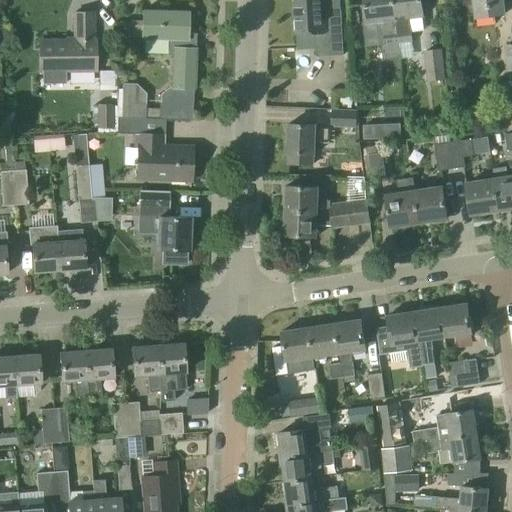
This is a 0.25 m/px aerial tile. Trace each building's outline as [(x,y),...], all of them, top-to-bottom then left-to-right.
[(340,9),(323,10),(322,0),(290,0),(292,36),(299,36),(300,40),(314,39),(315,58),(342,56),(340,9)] [(397,44),(391,0),(363,0),(366,21),(375,19),(379,44),(384,44),(385,60),(398,58),(397,46),(397,44)] [(391,0),(397,44),(412,42),(409,15),(421,13),(419,0),(391,0)] [(471,0),(474,19),(504,15),(501,0),(471,0)] [(186,34),(187,13),(142,12),(142,42),(167,43),(167,56),(173,56),(172,90),(170,90),(160,98),(159,121),(193,122),(195,34),(186,34)] [(38,72),(94,72),(94,41),(93,41),(93,14),(73,14),(73,41),(38,41),(38,72)] [(424,54),(427,84),(444,82),(441,53),(424,54)] [(120,86),(119,120),(139,121),(144,121),(145,97),(135,87),(120,86)] [(328,98),(346,98),(346,86),(328,86),(328,98)] [(96,106),(96,134),(116,132),(116,120),(116,109),(112,109),(112,106),(96,106)] [(355,112),(330,111),(329,129),(354,130),(355,112)] [(139,135),(139,121),(119,120),(116,120),(116,132),(116,135),(134,135),(133,148),(136,148),(135,180),(191,181),(192,150),(161,149),(162,136),(139,135)] [(286,155),(287,155),(287,165),(312,166),(312,156),(313,156),(314,143),(327,144),(328,129),(314,129),(314,127),(287,125),(286,155)] [(362,128),(362,142),(399,140),(398,127),(362,128)] [(27,133),(28,146),(59,144),(58,131),(27,133)] [(76,201),(90,200),(87,166),(85,134),(71,135),(76,201)] [(447,136),(433,138),(434,145),(435,147),(446,146),(449,145),(448,142),(447,136)] [(446,146),(450,171),(463,169),(461,159),(472,157),(469,142),(449,145),(446,146)] [(450,171),(446,146),(435,147),(432,148),(436,173),(450,171)] [(367,159),(371,184),(385,182),(381,157),(367,159)] [(87,166),(90,200),(102,199),(99,165),(87,166)] [(493,180),(498,211),(511,209),(511,176),(507,178),(506,167),(492,170),(494,180),(493,180)] [(357,182),(354,169),(335,174),(338,187),(357,182)] [(12,171),(14,206),(27,205),(25,170),(12,171)] [(0,178),(2,206),(14,206),(12,171),(0,172),(0,178)] [(417,223),(412,192),(412,187),(410,178),(396,180),(398,194),(385,196),(390,227),(417,223)] [(498,211),(493,180),(466,184),(470,215),(498,211)] [(284,188),(284,212),(329,214),(328,207),(328,202),(317,201),(317,189),(284,188)] [(412,192),(417,223),(447,219),(442,188),(412,192)] [(138,217),(157,217),(156,251),(162,251),(161,266),(188,266),(189,218),(168,218),(168,193),(138,192),(138,217)] [(353,204),(356,226),(368,225),(365,202),(353,204)] [(353,204),(342,205),(343,217),(330,219),(331,226),(331,229),(356,226),(353,204)] [(329,214),(330,219),(343,217),(342,205),(328,207),(329,214)] [(329,214),(284,212),(283,236),(315,237),(316,226),(331,226),(330,219),(329,214)] [(33,273),(58,271),(56,242),(56,237),(55,232),(55,227),(29,229),(33,273)] [(56,242),(58,271),(84,269),(81,240),(80,230),(65,232),(55,232),(56,237),(56,242)] [(440,309),(445,338),(471,334),(467,305),(440,309)] [(414,313),(423,368),(434,366),(430,341),(445,338),(440,309),(414,313)] [(423,368),(414,313),(401,315),(399,312),(396,311),(393,312),(390,313),(389,317),(387,317),(389,329),(376,331),(380,358),(408,353),(410,371),(423,369),(423,368)] [(334,324),(338,354),(340,364),(342,378),(354,377),(350,352),(365,350),(360,320),(334,324)] [(312,350),(313,358),(338,354),(334,324),(308,328),(312,350)] [(286,362),(313,358),(308,328),(281,332),(286,362)] [(182,344),(157,346),(160,392),(186,390),(182,344)] [(157,346),(131,348),(134,378),(148,377),(148,393),(160,392),(157,346)] [(85,352),(88,397),(100,396),(99,380),(111,379),(109,350),(85,352)] [(88,397),(85,352),(59,353),(61,383),(74,382),(76,398),(88,397)] [(37,355),(12,357),(14,387),(39,385),(37,355)] [(14,387),(12,357),(0,357),(0,387),(3,388),(3,398),(15,397),(14,387)] [(455,377),(456,388),(479,384),(475,359),(463,361),(465,375),(455,377)] [(342,378),(340,364),(328,366),(330,380),(342,378)] [(367,376),(371,401),(385,399),(381,373),(367,376)] [(428,392),(436,391),(434,381),(426,382),(428,392)] [(428,411),(427,393),(388,397),(390,415),(428,411)] [(303,400),(291,402),(287,403),(289,417),(318,414),(316,399),(303,400)] [(140,438),(160,437),(159,420),(139,422),(137,403),(125,404),(128,439),(140,438)] [(114,440),(126,439),(128,439),(125,404),(112,405),(114,440)] [(359,408),(360,421),(371,420),(370,407),(359,408)] [(52,411),(55,444),(67,443),(64,410),(52,411)] [(44,445),(55,444),(52,411),(41,412),(42,432),(44,445)] [(412,432),(413,445),(426,443),(476,435),(473,411),(446,415),(436,416),(438,428),(412,432)] [(159,420),(160,437),(182,435),(180,414),(162,415),(162,416),(158,417),(159,420)] [(278,434),(281,459),(332,452),(330,440),(306,443),(304,431),(278,434)] [(33,446),(44,445),(42,432),(32,433),(33,446)] [(476,435),(426,443),(428,454),(451,450),(453,464),(480,460),(476,435)] [(126,439),(128,459),(141,457),(140,438),(128,439),(126,439)] [(126,439),(114,440),(116,467),(128,466),(128,459),(126,439)] [(406,447),(380,450),(382,475),(409,473),(406,447)] [(332,452),(281,459),(284,483),(311,479),(321,478),(319,465),(333,463),(332,452)] [(376,457),(361,459),(362,470),(378,469),(376,457)] [(142,479),(144,511),(173,511),(172,494),(176,493),(174,462),(154,464),(155,478),(142,479)] [(427,480),(449,478),(448,470),(426,472),(427,480)] [(93,511),(92,492),(82,493),(83,501),(68,502),(65,472),(53,473),(55,511),(93,511)] [(55,511),(53,473),(35,475),(38,504),(17,506),(17,511),(55,511)] [(393,492),(416,491),(415,478),(393,478),(393,492)] [(284,483),(287,506),(319,502),(338,499),(337,487),(312,490),(311,479),(284,483)] [(91,481),(92,492),(93,511),(119,511),(118,498),(105,499),(104,480),(91,481)] [(459,511),(469,511),(486,511),(489,490),(461,487),(460,499),(414,496),(413,508),(457,511),(459,511)] [(344,511),(345,511),(344,499),(338,499),(319,502),(287,506),(288,511),(344,511)]
